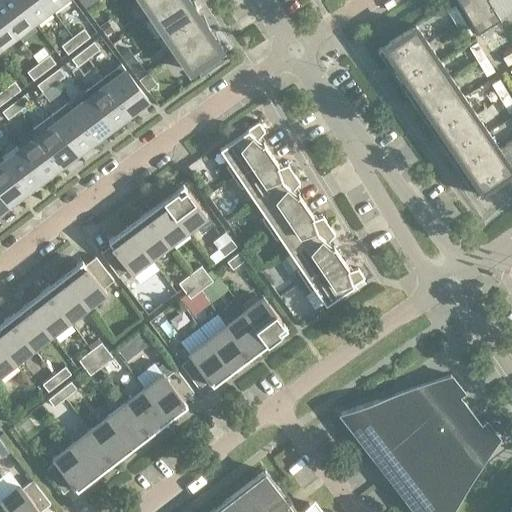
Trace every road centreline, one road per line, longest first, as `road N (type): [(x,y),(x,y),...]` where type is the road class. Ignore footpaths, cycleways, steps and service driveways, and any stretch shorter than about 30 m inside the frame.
road 1 (residential): [(147,511),(434,292),(446,267)]
road 2 (residential): [(0,269),(286,53)]
road 3 (unclassified): [(446,267),(286,53)]
